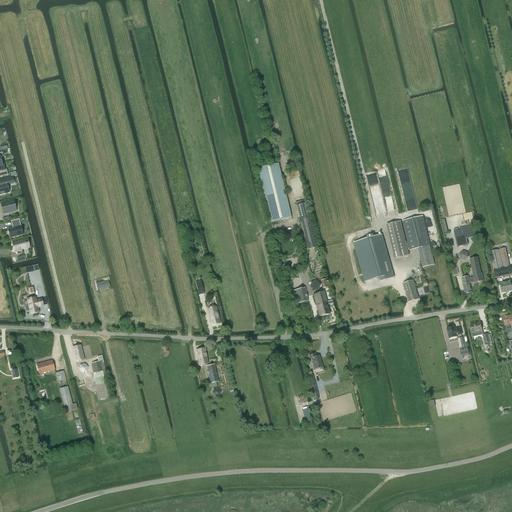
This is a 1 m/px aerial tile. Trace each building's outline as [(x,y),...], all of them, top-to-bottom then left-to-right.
[(292,217),(279,164),(258,169),(271,222),(292,217)] [(0,195),(10,193),(8,185),(12,184),(11,178),(0,180),(0,195)] [(4,205),(1,206),(2,212),(8,211),(9,214),(17,212),(14,200),(3,202),(4,205)] [(317,247),(307,203),(296,206),(307,250),(317,247)] [(417,218),(403,221),(410,251),(414,250),(418,266),(434,262),(430,246),(422,216),(420,217),(417,218)] [(21,225),(19,219),(12,221),(14,228),(8,229),(10,238),(23,234),(21,225)] [(401,222),(386,225),(394,259),(409,256),(401,222)] [(461,230),(454,231),(457,247),(467,245),(466,239),(475,237),(473,227),(461,230)] [(381,235),(354,243),(365,282),(381,277),(382,281),(393,278),(381,235)] [(22,250),(30,248),(28,239),(13,243),(15,251),(22,249),(22,250)] [(493,271),(494,276),(495,278),(511,274),(511,272),(511,267),(510,267),(505,248),(490,252),(494,271),(493,271)] [(481,273),(478,258),(470,259),(474,277),(469,278),(469,277),(462,278),(465,294),(472,293),(470,283),(475,282),(475,283),(484,281),(482,273),(481,273)] [(98,289),(109,286),(108,280),(96,283),(98,289)] [(312,282),(310,287),(314,291),(319,290),(321,285),(317,281),(312,282)] [(413,281),(409,282),(403,284),(406,293),(416,290),(413,281)] [(502,293),(511,290),(511,288),(510,281),(500,284),(502,293)] [(295,304),(308,301),(305,288),(293,291),(295,304)] [(416,290),(406,293),(409,302),(419,299),(416,290)] [(333,303),(332,300),(327,302),(324,292),(314,294),(319,317),(330,314),(328,305),(332,304),(333,303)] [(29,306),(25,307),(26,311),(30,311),(31,314),(39,312),(38,307),(43,306),(42,299),(36,300),(35,297),(27,299),(29,306)] [(216,307),(208,309),(212,325),(220,323),(216,307)] [(509,334),(511,332),(511,314),(503,317),(506,326),(507,325),(507,327),(509,334)] [(480,322),(470,325),(472,333),(473,337),(483,334),(482,330),(480,322)] [(447,328),(450,339),(457,337),(457,336),(462,334),(461,328),(455,329),(455,327),(447,328)] [(488,334),(483,335),(485,344),(490,342),(490,343),(492,343),(490,334),(488,335),(488,334)] [(73,347),(76,362),(84,360),(81,345),(73,347)] [(469,354),(467,347),(460,349),(461,355),(469,354)] [(200,365),(209,363),(206,348),(197,350),(200,365)] [(314,369),(323,367),(320,359),(319,360),(318,356),(316,357),(315,354),(309,355),(310,359),(312,358),(314,369)] [(98,362),(91,363),(94,379),(103,377),(103,374),(106,373),(102,356),(97,357),(98,362)] [(39,374),(55,370),(52,360),(37,365),(39,374)] [(214,365),(206,367),(210,383),(218,382),(214,365)] [(56,373),(58,381),(58,384),(66,382),(66,379),(64,371),(56,373)] [(319,399),(313,375),(307,376),(314,401),(319,399)] [(66,412),(74,410),(68,387),(60,389),(66,412)]
